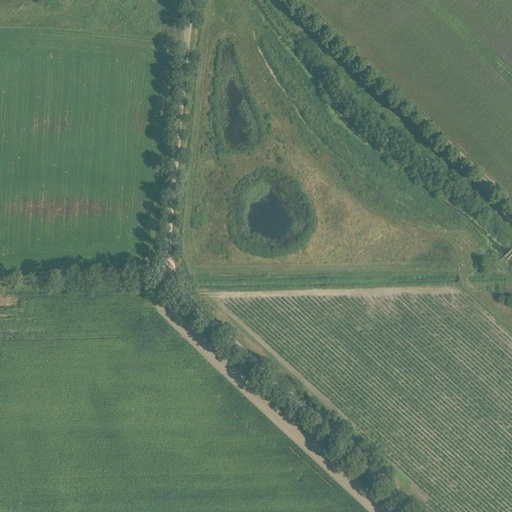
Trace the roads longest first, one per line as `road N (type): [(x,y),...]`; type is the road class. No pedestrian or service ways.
road 1 (unclassified): [(417,511),(165,275)]
road 2 (track): [(278,0),(511,211)]
road 3 (unclassified): [(165,275),(193,0)]
road 4 (unclassified): [(165,275),(0,278)]
